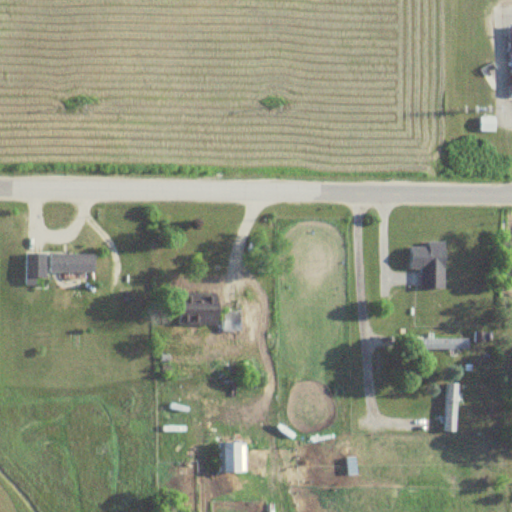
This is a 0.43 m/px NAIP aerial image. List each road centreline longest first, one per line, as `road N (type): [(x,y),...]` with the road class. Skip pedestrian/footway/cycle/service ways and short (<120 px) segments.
road 1 (residential): [(0,187),(511,194)]
road 2 (residential): [(356,192),(369,423)]
